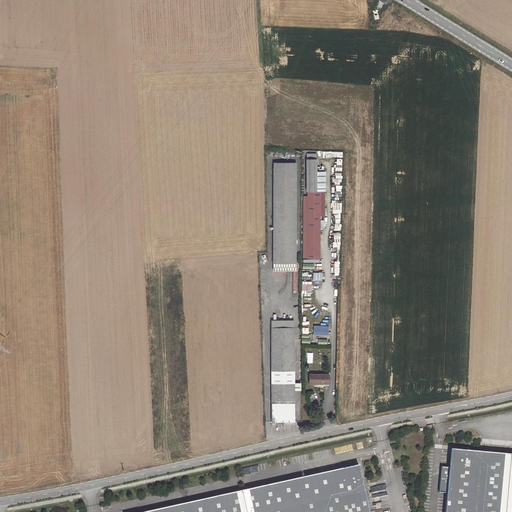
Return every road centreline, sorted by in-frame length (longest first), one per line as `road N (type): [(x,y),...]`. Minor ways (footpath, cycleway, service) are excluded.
road 1 (unclassified): [(0,501),(511,395)]
road 2 (unknown): [(269,445),(266,317),(289,288)]
road 3 (primary): [(511,64),(407,0)]
